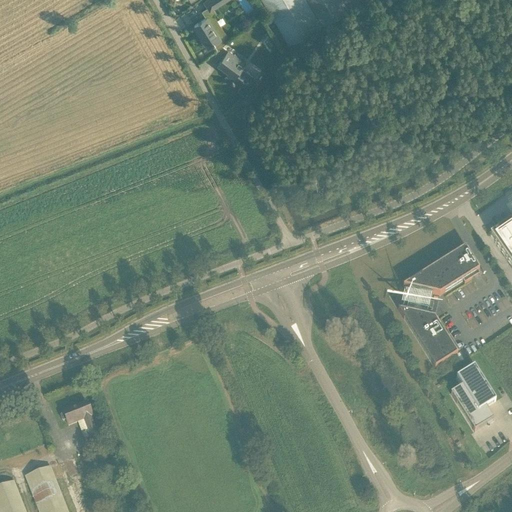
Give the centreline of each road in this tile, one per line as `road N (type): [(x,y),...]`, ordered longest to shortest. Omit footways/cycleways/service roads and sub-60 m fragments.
road 1 (unclassified): [(0,365),(291,243)]
road 2 (unclassified): [(291,243),(159,0)]
road 3 (unclassified): [(291,243),(399,203),(511,125)]
road 4 (tertiary): [(271,272),(166,311),(125,338)]
road 5 (tertiary): [(125,338),(266,291)]
road 6 (tertiary): [(386,234),(511,163)]
road 7 (tertiary): [(0,387),(125,338)]
road 8 (unclassified): [(368,462),(305,351)]
road 9 (tertiary): [(386,234),(271,272)]
